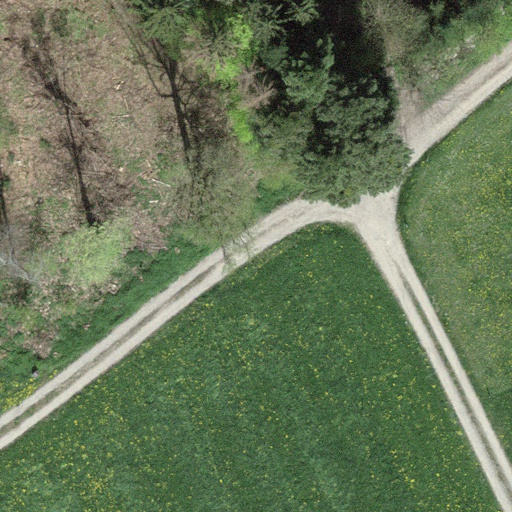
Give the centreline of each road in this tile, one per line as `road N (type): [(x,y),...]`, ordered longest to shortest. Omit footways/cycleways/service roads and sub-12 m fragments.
road 1 (track): [(511,58),(330,149),(0,445)]
road 2 (track): [(330,149),(510,511)]
